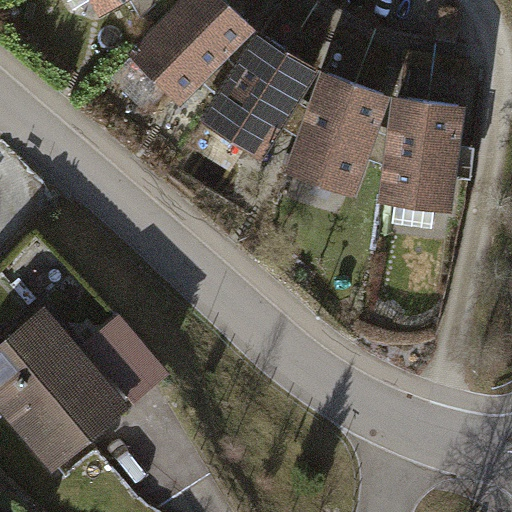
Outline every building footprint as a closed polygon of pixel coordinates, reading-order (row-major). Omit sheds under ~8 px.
[(128,0),(91,0),(102,16),(128,0)] [(222,0),(181,0),(129,54),(186,109),(256,33),(222,0)] [(316,74),(261,39),(208,121),(263,156),(316,74)] [(388,100),(322,75),(287,176),(354,199),(388,100)] [(464,109),(395,102),(384,204),(453,211),(464,109)] [(44,310),(0,350),(0,409),(59,473),(132,406),(80,350),(44,310)] [(118,314),(80,350),(132,406),(170,371),(118,314)]
